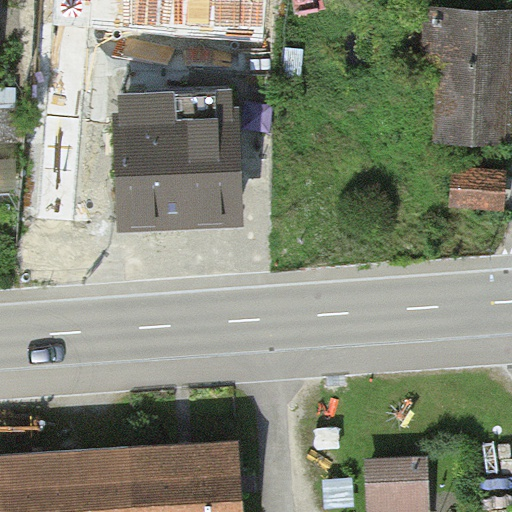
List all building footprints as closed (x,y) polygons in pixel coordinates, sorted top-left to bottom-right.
[(103,60),(242,66),(244,0),(51,0),(50,33),(104,35),(103,60)] [(511,131),(511,4),(444,0),(426,0),(416,144),(511,151),(511,131)] [(0,103),(0,135),(21,136),(22,104),(0,103)] [(244,103),(118,108),(123,228),(249,223),(244,103)] [(511,176),(458,169),(453,207),(506,214),(511,176)] [(247,511),(244,445),(0,457),(0,511),(247,511)] [(431,511),(431,458),(370,459),(370,511),(431,511)]
